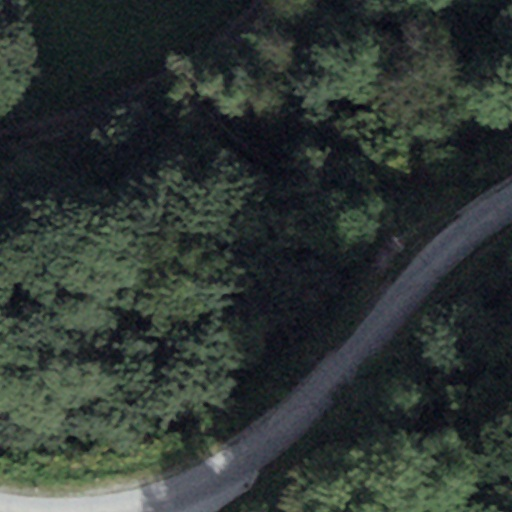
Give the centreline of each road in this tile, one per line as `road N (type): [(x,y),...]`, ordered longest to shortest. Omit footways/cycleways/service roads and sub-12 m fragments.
road 1 (unclassified): [(103,511),(195,489),(249,465),(463,235),(511,196)]
road 2 (track): [(0,133),(75,126),(162,91),(231,46),(269,0)]
